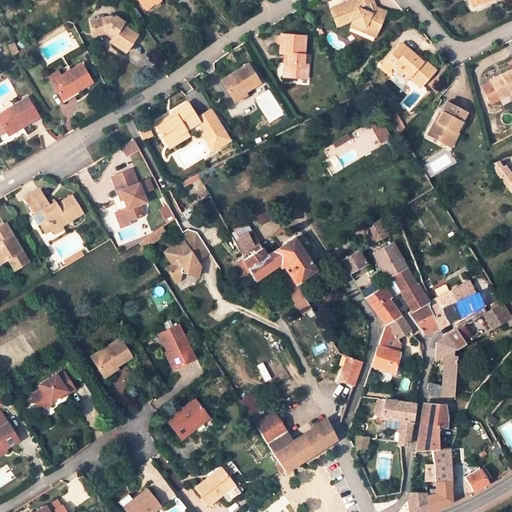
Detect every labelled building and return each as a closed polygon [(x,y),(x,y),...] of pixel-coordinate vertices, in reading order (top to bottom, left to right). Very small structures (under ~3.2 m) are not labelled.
[(371,0),(352,0),(353,0),(330,10),(337,26),(352,20),(377,31),(382,19),(380,18),(383,10),(374,7),(372,8),(370,3),(373,2),(371,0)] [(112,38),(109,42),(124,52),(136,36),(121,25),(123,22),(114,17),(112,19),(110,17),(91,21),(93,36),(107,33),(112,38)] [(350,25),(375,35),(377,31),(352,20),(350,25)] [(299,75),(308,75),(309,65),(303,64),(304,55),(305,36),(281,34),(280,53),(285,53),(288,53),(288,62),(285,62),(284,76),(298,78),(299,75)] [(401,69),(409,76),(420,86),(435,70),(424,60),(422,62),(417,58),(401,43),(382,65),(388,71),(393,65),(398,69),(401,69)] [(51,82),(60,98),(74,89),(76,91),(91,82),(80,63),(51,82)] [(244,90),(245,92),(260,83),(249,64),(222,81),(232,97),(244,90)] [(511,91),(511,68),(501,74),(502,76),(491,82),(499,97),(511,91)] [(399,81),(404,82),(409,76),(401,69),(398,69),(392,75),(399,81)] [(499,97),(491,82),(480,87),(488,103),(499,97)] [(63,102),(77,93),(76,91),(74,89),(60,98),(63,102)] [(235,102),(247,95),(245,92),(244,90),(232,97),(235,102)] [(20,125),(21,127),(37,118),(26,98),(0,113),(0,122),(6,133),(8,131),(20,125)] [(439,133),(436,137),(446,143),(453,130),(456,131),(466,112),(446,101),(441,110),(443,111),(437,120),(436,119),(431,128),(439,133)] [(216,137),(227,131),(211,105),(196,113),(189,102),(175,110),(177,112),(178,114),(170,119),(168,117),(157,123),(164,134),(166,133),(170,140),(179,135),(178,133),(187,128),(200,120),(203,125),(207,123),(216,137)] [(394,112),(389,116),(395,125),(400,122),(394,112)] [(404,128),(400,122),(395,125),(399,133),(404,128)] [(148,123),(139,128),(144,138),(153,133),(148,123)] [(200,127),(208,141),(216,137),(207,123),(203,125),(200,127)] [(8,131),(9,134),(21,127),(20,125),(8,131)] [(166,133),(164,134),(170,146),(190,134),(187,128),(178,133),(179,135),(170,140),(166,133)] [(439,133),(431,128),(428,133),(436,137),(439,133)] [(453,130),(446,143),(450,145),(458,132),(456,131),(453,130)] [(129,155),(139,150),(134,139),(123,145),(129,155)] [(498,160),(494,162),(497,170),(496,171),(511,191),(511,190),(511,175),(504,165),(503,167),(498,160)] [(124,199),(127,207),(125,208),(130,221),(144,215),(141,204),(146,202),(142,193),(138,184),(136,185),(130,169),(112,176),(118,192),(121,191),(124,199)] [(180,182),(168,188),(171,192),(200,179),(197,174),(180,182)] [(148,180),(138,184),(142,193),(152,189),(148,180)] [(53,230),(61,225),(81,212),(70,195),(55,204),(54,202),(48,205),(40,191),(25,200),(44,232),(51,228),(53,230)] [(168,205),(160,209),(165,219),(173,214),(168,205)] [(195,212),(191,205),(182,211),(187,218),(195,212)] [(121,227),(130,223),(130,221),(125,208),(115,212),(121,227)] [(357,233),(365,247),(387,235),(379,220),(357,233)] [(243,235),(250,230),(243,221),(237,224),(243,235)] [(0,249),(6,260),(12,271),(27,262),(4,224),(0,226),(0,249)] [(234,240),(241,254),(250,248),(258,243),(250,230),(243,235),(240,237),(235,228),(230,231),(234,240)] [(208,250),(197,231),(195,230),(183,238),(195,257),(208,250)] [(201,266),(193,263),(195,257),(183,238),(162,251),(169,264),(165,266),(173,280),(179,276),(182,268),(198,274),(201,266)] [(294,284),(297,287),(304,297),(306,301),(312,297),(301,280),(315,271),(294,238),(272,253),(294,284)] [(291,291),(297,287),(294,284),(272,253),(267,256),(261,248),(258,243),(250,248),(253,253),(243,259),(254,280),(275,266),(291,291)] [(386,278),(391,275),(405,267),(392,243),(372,254),(386,278)] [(365,264),(358,251),(340,260),(348,273),(365,264)] [(416,282),(415,283),(405,267),(391,275),(400,291),(411,311),(407,313),(421,330),(423,333),(438,327),(431,308),(428,301),(428,302),(423,293),(416,282)] [(391,275),(386,278),(386,279),(381,282),(390,296),(400,291),(391,275)] [(465,282),(435,298),(438,303),(448,323),(449,322),(479,305),(475,297),(475,296),(474,294),(473,293),(473,291),(472,289),(468,281),(465,282)] [(400,316),(388,297),(390,296),(381,282),(377,284),(379,288),(364,296),(385,324),(400,316)] [(297,287),(291,291),(289,292),(295,302),(304,297),(297,287)] [(303,313),(311,308),(306,301),(304,297),(295,302),(303,313)] [(431,308),(438,327),(448,323),(438,303),(431,308)] [(482,313),(491,329),(505,321),(511,318),(502,303),(484,312),(482,313)] [(394,336),(408,327),(400,316),(385,324),(371,365),(379,368),(384,369),(393,372),(400,347),(394,336)] [(476,337),(467,322),(446,336),(455,349),(456,349),(458,347),(466,343),(476,337)] [(169,352),(177,368),(194,360),(177,326),(158,335),(167,352),(169,352)] [(456,349),(455,349),(446,336),(436,343),(435,360),(444,355),(441,386),(441,396),(453,396),(456,349)] [(113,365),(115,367),(130,357),(119,340),(90,358),(100,373),(113,365)] [(164,354),(172,370),(177,368),(169,352),(167,352),(164,354)] [(340,379),(354,384),(361,361),(342,354),(339,363),(344,365),(340,379)] [(102,377),(116,369),(115,367),(113,365),(100,373),(102,377)] [(67,394),(74,390),(63,373),(57,377),(56,376),(40,386),(42,390),(31,397),(41,411),(51,404),(50,401),(66,392),(67,394)] [(441,386),(427,383),(426,388),(430,395),(441,396),(441,386)] [(340,401),(347,403),(350,394),(344,391),(340,401)] [(260,409),(251,394),(239,401),(249,416),(256,411),(260,409)] [(374,415),(378,416),(378,417),(380,418),(390,419),(397,420),(400,420),(398,441),(397,444),(400,444),(408,444),(414,403),(379,398),(374,415)] [(193,424),(206,415),(195,400),(167,420),(181,440),(196,429),(193,424)] [(424,403),(422,405),(418,430),(415,451),(431,450),(439,449),(438,429),(446,429),(447,415),(445,404),(424,403)] [(256,411),(249,416),(254,424),(261,419),(256,411)] [(254,424),(256,428),(266,444),(282,434),(277,427),(281,425),(273,412),(261,419),(254,424)] [(326,421),(321,413),(284,437),(289,445),(326,421)] [(193,424),(196,429),(209,419),(206,415),(193,424)] [(279,463),(284,471),(318,450),(336,439),(329,425),(326,421),(289,445),(273,455),(279,463)] [(0,451),(5,449),(18,441),(8,424),(0,428),(0,451)] [(289,445),(284,437),(282,434),(266,444),(273,455),(289,445)] [(369,437),(356,435),(354,452),(366,454),(369,437)] [(439,449),(431,450),(432,464),(426,464),(425,481),(435,480),(451,480),(449,448),(439,449)] [(276,465),(281,473),(284,471),(279,463),(276,465)] [(210,481),(223,471),(222,469),(208,479),(210,481)] [(470,486),(473,491),(487,484),(479,469),(465,477),(470,486)] [(223,495),(235,486),(223,471),(210,481),(208,479),(195,489),(208,506),(223,495)] [(425,494),(426,511),(428,511),(438,508),(451,501),(451,480),(435,480),(435,489),(429,489),(429,494),(425,494)] [(235,486),(223,495),(228,502),(240,493),(235,486)] [(118,502),(125,511),(152,511),(160,506),(147,489),(132,500),(128,494),(118,502)] [(426,511),(425,494),(425,492),(409,492),(408,501),(409,511),(426,511)]
